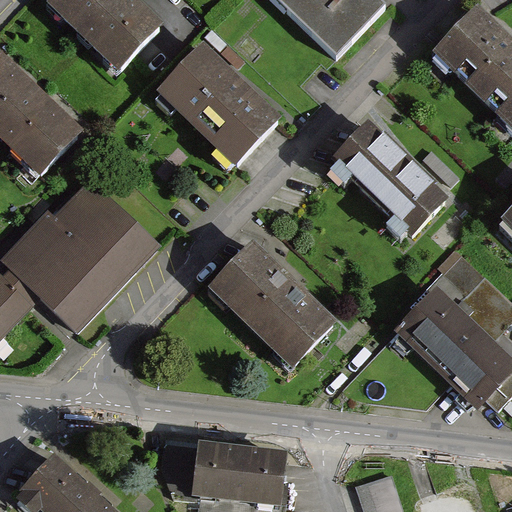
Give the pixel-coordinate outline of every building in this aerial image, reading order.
[(59,0),(46,14),(116,81),(161,35),(134,10),(130,15),(120,5),(114,0),(59,0)] [(373,0),(269,0),(331,57),(338,64),(386,11),(373,0)] [(511,47),(480,17),(437,62),(511,133),(511,47)] [(205,54),(161,99),(237,173),(281,127),(241,88),(205,54)] [(0,66),(0,147),(39,185),(80,143),(37,103),(0,66)] [(414,169),(373,130),(333,171),(414,249),(454,208),(414,169)] [(10,273),(0,282),(0,342),(33,311),(30,307),(36,301),(73,339),(161,253),(91,182),(4,267),(10,273)] [(248,249),(206,292),(291,373),(333,329),(290,289),(248,249)] [(511,361),(435,288),(384,341),(458,412),(475,428),(495,403),(511,417),(511,361)] [(240,458),(195,453),(188,507),(230,511),(277,511),(283,463),(240,458)] [(19,502),(15,507),(20,511),(104,511),(89,497),(51,462),(16,499),(19,502)] [(401,511),(390,478),(358,489),(366,511),(401,511)] [(478,511),(471,489),(462,492),(415,506),(417,511),(478,511)]
